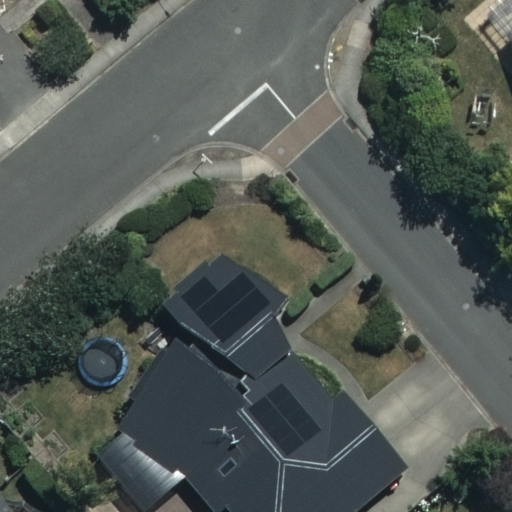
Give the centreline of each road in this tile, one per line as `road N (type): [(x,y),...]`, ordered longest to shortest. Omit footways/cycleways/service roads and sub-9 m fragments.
road 1 (residential): [(511,380),(225,35)]
road 2 (residential): [(225,35),(0,226)]
